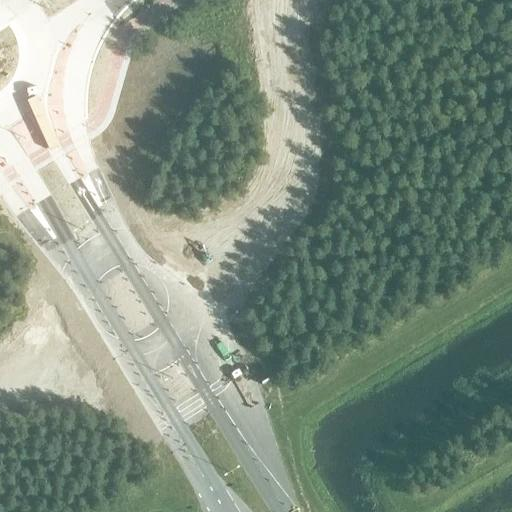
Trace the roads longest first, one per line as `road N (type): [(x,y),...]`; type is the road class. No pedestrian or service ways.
road 1 (tertiary): [(285,511),(113,231)]
road 2 (tertiary): [(68,257),(224,511)]
road 3 (tertiary): [(113,231),(76,132),(72,92),(83,42),(114,0)]
road 4 (tertiary): [(113,231),(23,98)]
road 5 (tertiary): [(0,131),(68,257)]
